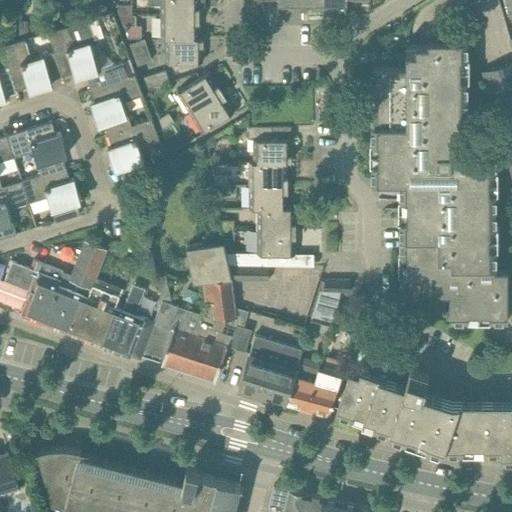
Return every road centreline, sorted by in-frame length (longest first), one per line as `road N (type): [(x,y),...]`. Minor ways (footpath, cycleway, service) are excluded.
road 1 (residential): [(0,247),(109,213),(72,110),(47,101),(0,115)]
road 2 (tertiary): [(0,376),(271,445)]
road 3 (tertiary): [(271,445),(511,500)]
